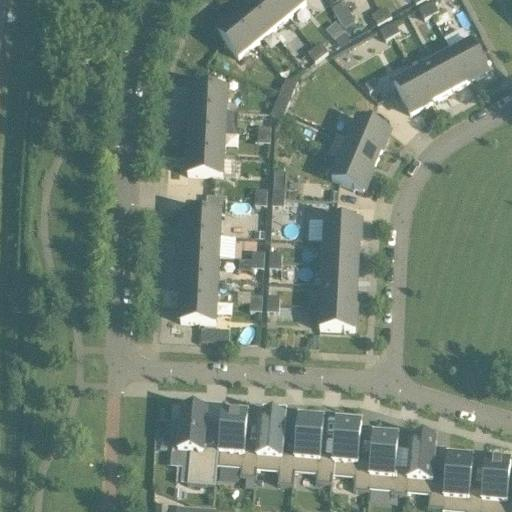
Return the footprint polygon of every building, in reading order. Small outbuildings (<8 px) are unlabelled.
[(289,21),(271,0),(259,0),(250,8),(272,35),(289,21)] [(271,0),(289,21),(306,7),(300,0),(271,0)] [(341,0),(326,0),(331,8),(343,1),(341,0)] [(439,15),(433,5),(426,9),(432,19),(439,15)] [(272,35),(250,8),(234,22),(256,48),(272,35)] [(432,19),(426,9),(419,13),(425,23),(432,19)] [(386,11),(379,15),(384,25),(392,21),(386,11)] [(384,25),(379,15),(371,19),(377,29),(384,25)] [(256,48),(234,22),(216,36),(238,62),(256,48)] [(334,43),(345,35),(337,25),(327,33),(334,43)] [(400,37),(394,26),(387,30),(393,41),(400,37)] [(393,41),(387,30),(380,34),(386,45),(393,41)] [(446,40),(452,53),(470,45),(464,31),(446,40)] [(471,46),(451,56),(468,87),(487,76),(471,46)] [(320,47),(314,52),(321,61),(328,56),(320,47)] [(321,61),(314,52),(308,57),(315,66),(321,61)] [(468,87),(451,56),(432,66),(449,97),(468,87)] [(449,97),(432,66),(413,77),(430,107),(449,97)] [(430,107),(413,77),(394,87),(410,118),(430,107)] [(295,94),(297,88),(298,86),(293,84),(287,81),(283,89),(295,94)] [(366,87),(370,95),(381,90),(376,81),(366,87)] [(291,101),(295,94),(283,89),(280,96),(291,101)] [(226,116),(227,93),(192,92),(191,114),(226,116)] [(288,108),(291,101),(280,96),(277,104),(288,108)] [(285,116),(288,108),(277,104),(274,111),(285,116)] [(282,123),(285,116),(274,111),(271,118),(271,119),(276,121),(282,123)] [(225,137),(226,116),(191,114),(190,135),(225,137)] [(381,156),(389,136),(357,122),(348,143),(381,156)] [(270,139),(271,131),(258,131),(258,139),(270,139)] [(223,159),(225,137),(190,135),(189,157),(223,159)] [(270,147),(270,139),(258,139),(258,147),(270,147)] [(372,176),(381,156),(348,143),(340,163),(372,176)] [(222,181),(223,159),(189,157),(188,179),(222,181)] [(364,197),(372,176),(340,163),(331,183),(364,197)] [(267,202),(267,194),(255,193),(255,202),(267,202)] [(284,203),(285,195),(273,194),(272,202),(284,203)] [(338,195),(330,195),(330,204),(337,204),(338,195)] [(267,210),(267,202),(255,202),(254,210),(267,210)] [(284,211),(284,203),(272,202),(272,211),(284,211)] [(186,217),(185,239),(219,241),(220,219),(186,217)] [(359,248),(360,226),(325,224),(324,246),(359,248)] [(255,242),(265,243),(265,234),(255,234),(255,242)] [(184,261),(218,263),(219,241),(185,239),(184,261)] [(223,240),(223,260),(235,260),(235,241),(223,240)] [(358,269),(359,248),(324,246),(323,268),(358,269)] [(264,265),(264,257),(252,256),(252,264),(264,265)] [(282,258),(270,257),(269,265),(281,266),(282,258)] [(217,284),(218,263),(184,261),(183,282),(217,284)] [(264,273),(264,265),(252,264),(251,272),(264,273)] [(281,274),(281,266),(269,265),(269,273),(281,274)] [(357,291),(358,269),(323,268),(322,289),(357,291)] [(216,306),(217,284),(183,282),(182,304),(216,306)] [(356,312),(357,291),(322,289),(321,311),(356,312)] [(262,308),(262,300),(250,299),(250,307),(262,308)] [(280,301),(268,300),(267,308),(279,309),(280,301)] [(215,328),(216,306),(182,304),(180,326),(215,328)] [(261,316),(262,308),(250,307),(249,315),(261,316)] [(279,317),(279,309),(267,308),(267,316),(279,317)] [(354,335),(356,312),(321,311),(320,333),(354,335)] [(201,345),(214,345),(215,333),(201,332),(201,345)] [(217,471),(219,451),(204,449),(207,414),(194,413),(194,411),(185,410),(185,413),(182,412),(181,425),(175,425),(174,441),(179,442),(178,455),(190,456),(187,488),(215,491),(217,471)] [(244,454),(248,416),(244,416),(244,414),(227,412),(227,415),(223,414),(219,451),(217,471),(241,473),(240,481),(245,482),(253,482),(256,455),(244,454)] [(282,459),(285,420),(282,420),(282,417),(265,416),(265,418),(260,418),(256,455),(253,482),(256,483),(257,474),(279,476),(278,489),(292,490),(295,460),(282,459)] [(320,460),(323,422),(299,420),(295,460),(292,490),(294,491),(295,477),(317,479),(316,487),(330,488),(333,461),(320,460)] [(358,464),(361,426),(336,423),(333,461),(330,488),(332,488),(333,480),(355,482),(353,495),(368,496),(371,466),(358,464)] [(406,500),(408,473),(395,471),(398,439),(373,437),(368,496),(369,496),(370,494),(391,496),(391,498),(406,500)] [(428,511),(442,511),(445,483),(432,482),(436,443),(432,442),(432,440),(415,439),(415,441),(411,441),(408,473),(406,500),(407,500),(407,497),(429,499),(428,511)] [(480,511),(482,494),(470,493),(473,461),(448,459),(445,483),(442,511),(480,511)] [(511,511),(511,503),(507,503),(510,464),(506,464),(507,462),(490,460),(489,462),(485,462),(482,494),(480,511),(511,511)] [(244,492),(253,493),(253,482),(245,482),(244,492)]
